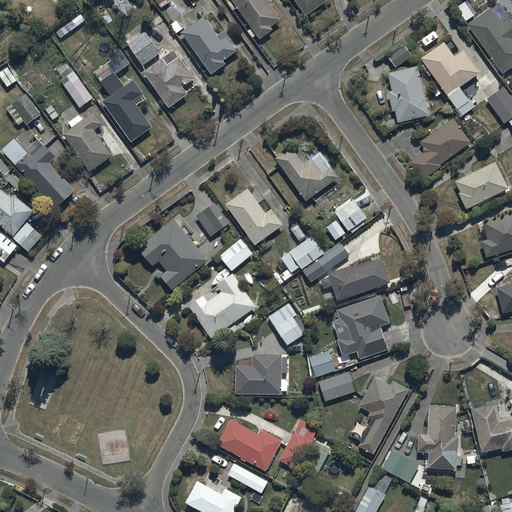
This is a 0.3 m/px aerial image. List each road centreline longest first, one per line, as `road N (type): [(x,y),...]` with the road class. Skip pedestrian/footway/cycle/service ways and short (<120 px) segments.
road 1 (residential): [(136,511),(190,411),(190,381),(177,356),(72,251)]
road 2 (residential): [(312,75),(72,251)]
road 3 (residential): [(312,75),(418,226),(439,272),(448,332)]
road 4 (residential): [(72,251),(25,313),(0,375)]
road 5 (residential): [(122,511),(0,452)]
road 6 (residential): [(413,0),(312,75)]
